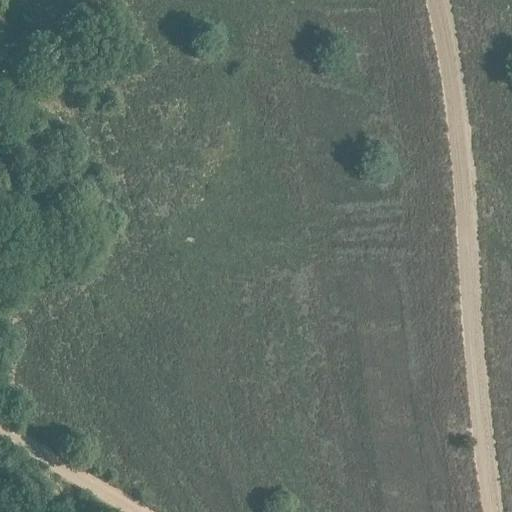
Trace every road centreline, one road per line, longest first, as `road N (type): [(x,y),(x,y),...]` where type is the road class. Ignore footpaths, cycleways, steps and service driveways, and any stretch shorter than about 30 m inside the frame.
road 1 (track): [(439,0),(492,511)]
road 2 (track): [(128,511),(0,428)]
